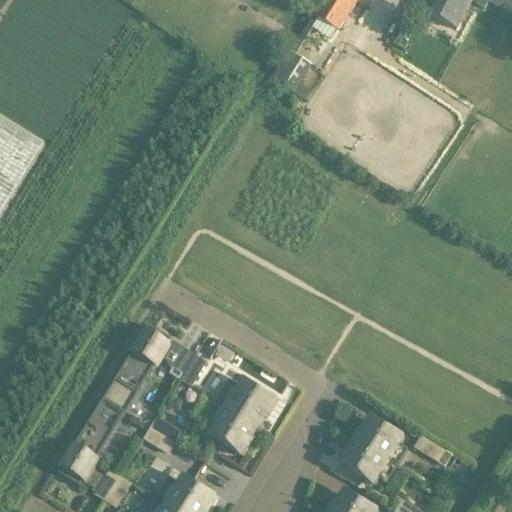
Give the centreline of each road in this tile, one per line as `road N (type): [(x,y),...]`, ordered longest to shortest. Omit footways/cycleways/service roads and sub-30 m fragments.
road 1 (residential): [(162,290),(323,391)]
road 2 (residential): [(323,391),(251,511)]
road 3 (residential): [(284,511),(323,391)]
